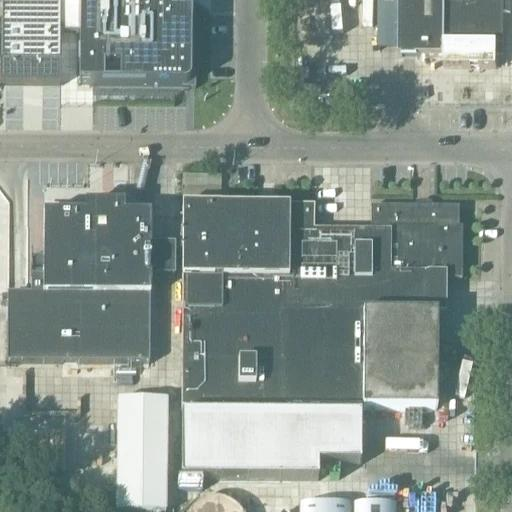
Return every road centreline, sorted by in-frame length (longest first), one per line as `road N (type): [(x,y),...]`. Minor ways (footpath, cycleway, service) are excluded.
road 1 (unclassified): [(249,148),(511,149)]
road 2 (unclassified): [(0,145),(249,148)]
road 3 (unclassified): [(249,148),(250,0)]
